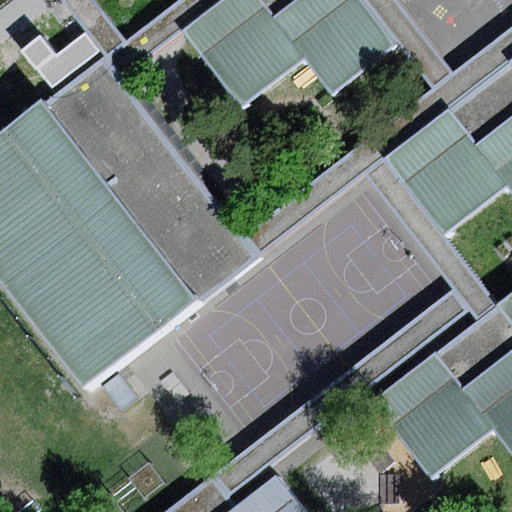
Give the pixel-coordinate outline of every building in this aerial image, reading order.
[(56,0),(102,58),(125,41),(93,0),(56,0)] [(176,0),(125,41),(102,58),(119,80),(184,30),(222,0),(176,0)] [(327,93),(394,41),(361,0),(222,0),(184,30),(243,106),(301,61),(327,93)] [(361,0),(394,41),(431,89),(453,72),(397,0),(361,0)] [(431,89),(241,237),(259,260),(365,177),(385,162),(511,63),(511,26),(453,72),(431,89)] [(102,58),(0,137),(0,278),(88,392),(259,260),(247,245),(241,237),(119,80),(112,71),(102,58)] [(511,63),(385,162),(444,238),(506,190),(511,196),(511,63)] [(469,311),(479,323),(498,308),(444,238),(385,162),(365,177),(453,290),(469,311)] [(453,290),(211,477),(228,498),(469,311),(453,290)] [(511,297),(498,308),(479,323),(375,404),(433,479),(494,432),(511,454),(511,297)] [(165,511),(307,511),(278,474),(235,508),(228,498),(211,477),(165,511)]
